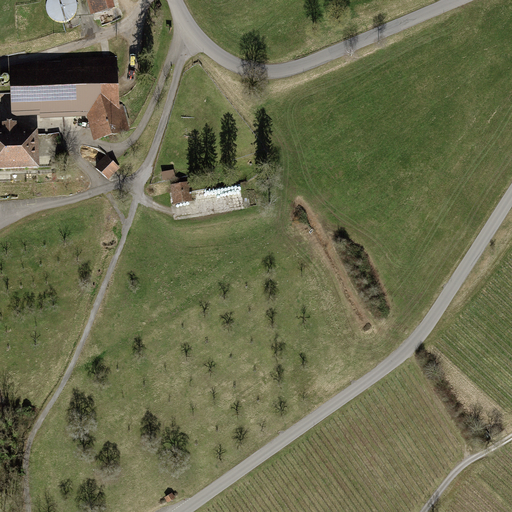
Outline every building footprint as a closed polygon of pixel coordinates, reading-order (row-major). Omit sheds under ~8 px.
[(49,0),(47,3),(47,12),(51,19),(58,23),(66,23),(73,19),(77,12),(77,4),(75,0),(49,0)] [(86,0),(90,13),(112,8),(110,0),(86,0)] [(25,64),(12,67),(13,118),(89,118),(95,142),(130,131),(123,104),(120,105),(118,58),(63,60),(63,62),(25,64)] [(0,173),(41,172),(39,133),(18,133),(18,126),(2,126),(2,134),(0,133),(0,173)] [(121,169),(108,157),(98,168),(111,180),(121,169)] [(163,171),(165,179),(176,177),(175,169),(163,171)] [(194,203),(190,182),(171,186),(175,206),(194,203)] [(173,494),(165,498),(168,504),(176,500),(173,494)]
